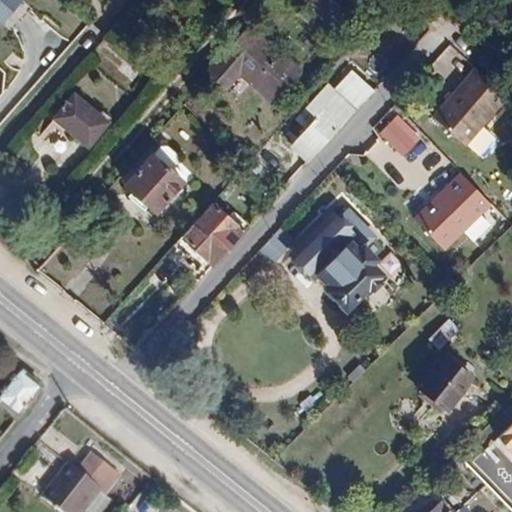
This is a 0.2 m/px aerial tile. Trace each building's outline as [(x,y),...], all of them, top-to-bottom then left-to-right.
[(0,0),(0,27),(4,30),(29,0),(0,0)] [(300,0),(337,34),(363,5),(358,0),(300,0)] [(271,103),(298,72),(264,41),(236,72),(271,103)] [(457,86),(472,61),(446,45),(430,70),(457,86)] [(462,147),(506,98),(473,69),(430,118),(462,147)] [(288,145),(306,162),(370,93),(348,72),(335,86),(340,90),(335,95),(324,85),(306,104),(317,115),(288,145)] [(51,119),(86,148),(106,123),(71,94),(51,119)] [(404,157),(418,141),(394,119),(379,135),(404,157)] [(172,167),(179,159),(160,142),(122,184),(130,190),(125,196),(141,210),(146,205),(154,213),(180,183),(176,180),(180,175),(172,167)] [(281,153),(298,170),(306,162),(288,145),(281,153)] [(441,250),(487,206),(458,175),(411,220),(441,250)] [(240,232),(209,204),(180,236),(210,265),(240,232)] [(180,236),(173,244),(204,271),(210,265),(180,236)] [(345,310),(378,274),(365,262),(371,256),(358,244),(352,250),(342,241),(314,272),(329,286),(324,291),(345,310)] [(451,317),(429,336),(439,348),(461,329),(451,317)] [(440,358),(417,388),(423,392),(419,395),(421,405),(428,411),(436,409),(440,405),(445,408),(468,379),(440,358)] [(0,407),(16,420),(40,390),(16,370),(0,389),(0,407)] [(511,422),(493,442),(511,459),(511,422)] [(57,511),(82,511),(100,489),(67,464),(40,498),(57,511)] [(447,511),(438,501),(426,511),(468,511),(460,503),(449,511),(447,511)]
